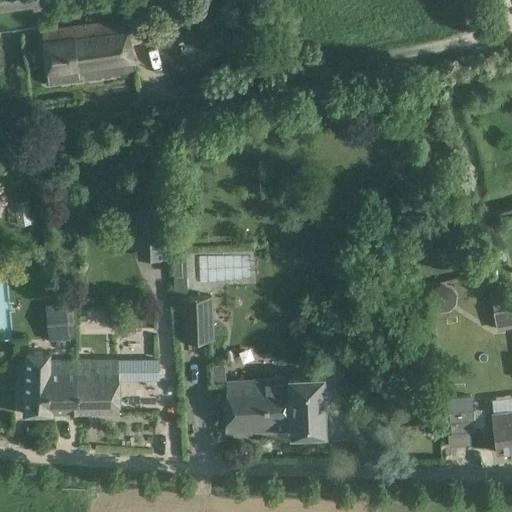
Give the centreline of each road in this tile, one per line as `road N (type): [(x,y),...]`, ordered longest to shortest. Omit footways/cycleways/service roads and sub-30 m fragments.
road 1 (unclassified): [(442,475),(0,446)]
road 2 (unclassified): [(136,55),(147,85),(171,100),(511,31)]
